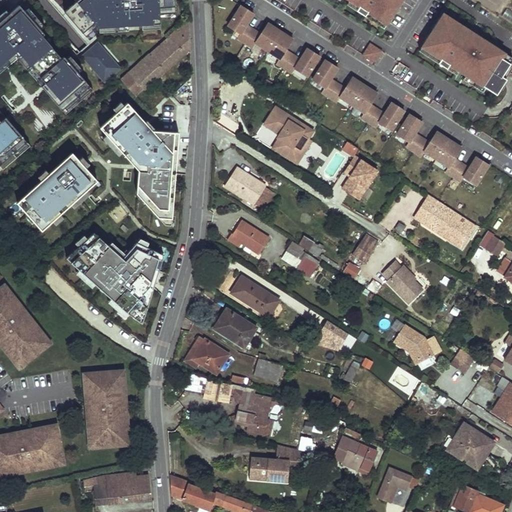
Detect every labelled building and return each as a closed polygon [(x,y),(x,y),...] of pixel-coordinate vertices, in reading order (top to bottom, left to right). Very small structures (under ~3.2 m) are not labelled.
[(175,12),(174,0),(76,0),(64,10),(83,32),(94,22),(98,25),(99,26),(128,24),(142,24),(160,22),(160,18),(159,13),(175,12)] [(350,0),(349,0),(347,4),(356,10),(359,6),(350,0)] [(383,27),(400,0),(350,0),(359,6),(356,10),(365,16),(368,11),(378,18),(376,22),(383,27)] [(0,162),(26,140),(8,120),(3,124),(0,119),(0,51),(6,58),(15,50),(19,54),(20,53),(49,85),(45,89),(62,109),(89,85),(77,71),(66,58),(64,55),(61,57),(42,34),(44,33),(40,28),(24,10),(19,4),(9,12),(0,20),(0,162)] [(40,28),(44,24),(28,6),(24,10),(40,28)] [(252,14),(240,6),(227,26),(239,34),(236,39),(244,44),(252,30),(245,26),(252,14)] [(6,8),(0,13),(0,20),(9,12),(6,8)] [(368,11),(365,16),(376,22),(378,18),(368,11)] [(351,24),(338,15),(332,24),(345,32),(351,24)] [(441,16),(419,51),(427,56),(430,51),(441,58),(438,62),(447,68),(449,64),(459,70),(466,74),(485,87),(496,94),(506,78),(502,76),(510,63),(501,58),(504,53),(497,48),(495,51),(487,46),(489,43),(481,38),(478,43),(469,37),(472,32),(451,19),(449,21),(441,16)] [(190,49),(189,21),(187,21),(170,36),(171,36),(151,55),(149,53),(139,62),(139,63),(121,79),(129,88),(134,94),(142,87),(145,89),(190,49)] [(83,32),(86,36),(98,25),(94,22),(83,32)] [(279,32),(267,24),(260,35),(252,30),(244,44),(251,49),(254,44),(266,52),(279,32)] [(292,40),(279,32),(266,52),(278,59),(275,64),(283,69),(292,56),(284,51),(292,40)] [(472,32),(469,37),(478,43),(481,38),(472,32)] [(97,42),(82,55),(104,80),(119,67),(97,42)] [(370,44),(363,55),(374,62),(381,51),(370,44)] [(299,60),(292,56),(283,69),(290,74),(294,69),(306,77),(319,57),(306,49),(299,60)] [(0,70),(17,56),(45,89),(49,85),(20,53),(19,54),(15,50),(6,58),(0,51),(0,70)] [(430,51),(427,56),(438,62),(441,58),(430,51)] [(511,57),(504,53),(501,58),(510,63),(511,60),(511,57)] [(77,71),(81,67),(70,54),(66,58),(77,71)] [(337,69),(324,61),(311,80),(324,88),(320,93),(328,98),(337,85),(330,80),(337,69)] [(449,64),(447,68),(456,74),(459,70),(449,64)] [(466,74),(463,79),(482,91),(485,87),(466,74)] [(344,89),(337,85),(328,98),(336,103),(339,98),(351,106),(364,86),(351,78),(344,89)] [(62,109),(65,112),(93,89),(89,85),(62,109)] [(376,94),(364,86),(351,106),(363,114),(360,119),(367,124),(376,110),(369,106),(376,94)] [(126,103),(99,128),(139,171),(136,193),(165,224),(171,225),(178,132),(152,130),(126,103)] [(383,115),(376,110),(367,124),(375,128),(378,124),(391,132),(403,112),(391,103),(383,115)] [(311,132),(274,108),(263,127),(278,137),(278,139),(282,141),(276,151),(296,163),(302,153),(299,151),(307,138),(311,132)] [(8,120),(0,110),(0,119),(3,124),(8,120)] [(421,123),(408,115),(396,135),(408,143),(405,148),(412,152),(421,139),(414,134),(420,126),(419,126),(421,123)] [(429,144),(421,139),(412,152),(420,157),(423,153),(435,160),(448,141),(436,133),(429,144)] [(299,151),(302,153),(310,140),(307,138),(299,151)] [(272,148),(276,151),(282,141),(278,139),(272,148)] [(0,162),(0,165),(2,168),(29,144),(26,140),(0,162)] [(335,185),(360,200),(379,168),(354,154),(358,147),(346,141),(341,150),(352,156),(335,185)] [(460,149),(448,141),(435,160),(447,168),(444,173),(452,178),(461,165),(453,160),(460,149)] [(72,153),(18,204),(43,229),(97,178),(72,153)] [(468,169),(461,165),(452,178),(459,183),(463,178),(475,186),(488,166),(475,158),(468,169)] [(237,168),(224,187),(253,205),(253,204),(264,211),(274,194),(264,188),(265,186),(237,168)] [(438,201),(430,196),(415,218),(424,224),(438,201)] [(477,226),(438,201),(424,224),(462,248),(477,226)] [(269,239),(241,221),(232,234),(243,241),(246,243),(245,245),(259,254),(269,239)] [(401,233),(405,227),(399,223),(395,230),(401,233)] [(506,243),(487,232),(479,245),(498,256),(506,243)] [(93,233),(71,262),(141,322),(164,255),(136,242),(122,257),(93,233)] [(232,234),(231,234),(227,239),(239,247),(243,241),(232,234)] [(378,243),(365,236),(352,255),(366,264),(378,243)] [(303,250),(291,242),(286,250),(297,258),(303,250)] [(511,265),(511,259),(507,256),(497,272),(505,277),(511,265)] [(315,269),(302,260),(296,270),(310,278),(315,269)] [(380,274),(386,280),(399,269),(393,262),(380,274)] [(360,271),(348,264),(345,269),(342,268),(341,270),(354,279),(360,271)] [(386,280),(384,282),(405,305),(420,292),(412,283),(410,280),(411,279),(401,267),(399,269),(386,280)] [(278,301),(242,278),(232,293),(268,316),(278,301)] [(10,291),(5,284),(0,288),(6,295),(10,291)] [(32,319),(24,308),(20,310),(15,304),(19,302),(10,291),(6,295),(0,288),(0,287),(0,344),(0,345),(4,342),(8,348),(5,351),(13,361),(18,358),(24,365),(47,347),(41,340),(46,336),(37,325),(34,328),(29,322),(32,319)] [(24,308),(19,302),(15,304),(20,310),(24,308)] [(256,328),(226,309),(214,328),(243,347),(256,328)] [(37,325),(32,319),(29,322),(34,328),(37,325)] [(336,327),(327,320),(312,344),(337,351),(348,334),(336,327)] [(425,341),(424,338),(404,325),(393,342),(408,352),(410,350),(413,351),(419,363),(441,351),(433,336),(425,341)] [(52,343),(46,336),(41,340),(47,347),(52,343)] [(511,347),(511,338),(509,336),(502,347),(509,351),(511,347)] [(205,340),(200,337),(183,362),(196,370),(199,364),(192,359),(205,340)] [(229,356),(205,340),(192,359),(199,364),(216,375),(229,356)] [(8,348),(4,342),(0,345),(5,351),(8,348)] [(464,374),(474,358),(461,349),(451,365),(464,374)] [(410,350),(408,352),(415,365),(419,363),(413,351),(410,350)] [(24,365),(18,358),(13,361),(19,369),(24,365)] [(282,366),(259,359),(254,375),(278,382),(282,366)] [(503,366),(494,360),(490,366),(499,372),(503,366)] [(368,368),(362,365),(358,371),(364,375),(368,368)] [(358,371),(350,367),(344,379),(351,384),(358,371)] [(126,392),(125,379),(119,379),(118,370),(89,372),(90,382),(84,382),(85,395),(89,395),(90,403),(90,409),(86,410),(87,418),(91,418),(91,425),(87,425),(88,439),(94,439),(95,448),(124,446),(123,436),(129,436),(128,423),(124,423),(123,415),(127,415),(126,400),(122,400),(122,392),(126,392)] [(244,379),(233,376),(231,381),(243,384),(244,379)] [(511,383),(503,378),(498,386),(506,391),(493,413),(511,425),(511,383)] [(205,383),(205,396),(231,396),(230,382),(205,383)] [(424,384),(418,398),(440,408),(446,394),(424,384)] [(272,398),(242,392),(241,394),(235,392),(233,401),(239,403),(235,419),(266,426),(270,406),(271,403),(275,403),(277,402),(278,399),(272,398)] [(341,401),(334,398),(328,408),(335,412),(341,401)] [(330,420),(313,411),(311,416),(328,425),(330,420)] [(463,419),(443,450),(477,472),(497,441),(463,419)] [(49,431),(47,425),(34,428),(35,432),(28,434),(21,435),(21,431),(12,433),(13,436),(5,438),(5,434),(0,435),(0,476),(12,474),(12,470),(19,469),(20,473),(35,470),(34,466),(41,464),(42,468),(56,466),(54,460),(63,458),(58,430),(49,431)] [(76,449),(86,449),(85,434),(75,434),(76,449)] [(206,434),(206,451),(229,451),(229,441),(219,441),(218,434),(206,434)] [(368,473),(378,450),(343,435),(332,459),(368,473)] [(300,451),(275,445),(273,459),(265,458),(265,463),(248,462),(246,479),(278,482),(279,474),(288,475),(289,461),(299,462),(300,451)] [(418,480),(389,469),(377,498),(388,502),(395,483),(408,488),(414,490),(418,480)] [(137,475),(136,471),(104,475),(108,503),(151,498),(149,475),(137,475)] [(287,483),(288,475),(279,474),(278,482),(287,483)] [(108,503),(104,475),(92,478),(93,486),(96,505),(108,503)] [(190,482),(169,475),(171,496),(209,510),(211,503),(222,507),(226,495),(216,492),(215,494),(189,485),(190,482)] [(93,486),(92,478),(83,480),(84,487),(93,486)] [(458,484),(451,482),(447,491),(454,494),(458,484)] [(408,488),(395,483),(388,502),(391,503),(397,487),(406,491),(408,488)] [(479,492),(465,486),(463,490),(460,489),(453,506),(468,511),(501,511),(504,505),(478,494),(479,492)] [(269,511),(270,511),(226,495),(222,507),(219,511),(223,511),(225,508),(236,511),(269,511)]
